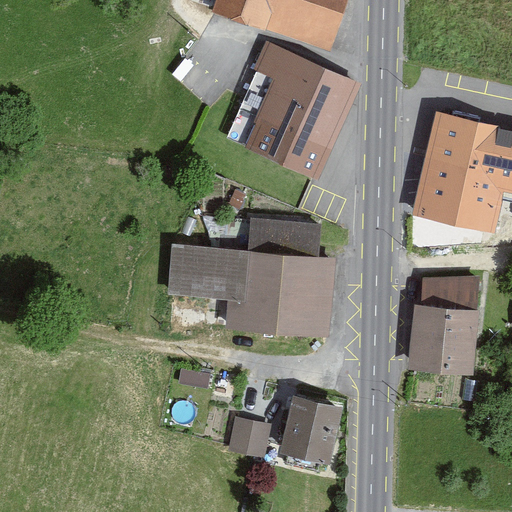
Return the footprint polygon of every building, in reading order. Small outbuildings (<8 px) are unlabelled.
[(218,0),(216,7),(333,45),(347,0),(218,0)] [(363,77),(269,38),(257,67),(244,62),(229,97),(234,99),(231,107),(256,117),(249,135),(321,165),(334,135),(339,137),(363,77)] [(511,122),(435,103),(409,204),(498,226),(504,200),(511,201),(511,122)] [(252,213),(250,245),(318,250),(321,218),(252,213)] [(250,245),(174,239),(169,289),(231,294),(228,323),(331,332),(338,253),(318,250),(250,245)] [(427,273),(424,299),(476,304),(477,269),(427,273)] [(424,299),(417,298),(411,362),(478,368),(484,304),(476,304),(424,299)] [(346,398),(296,388),(284,445),(334,455),(346,398)] [(270,416),(237,411),(232,445),(265,450),(270,416)]
